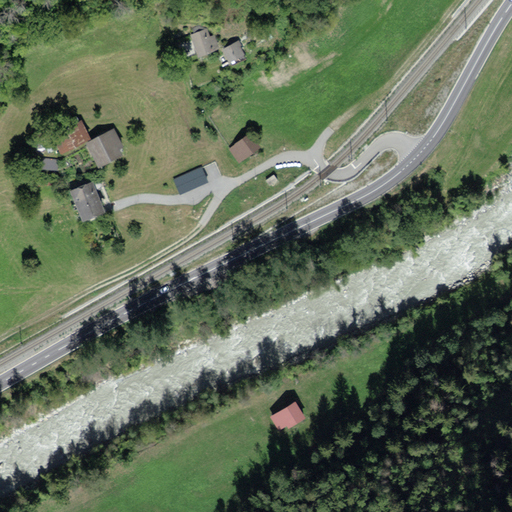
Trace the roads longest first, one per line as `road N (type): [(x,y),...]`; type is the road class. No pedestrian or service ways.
road 1 (primary): [(0,384),(386,183),(426,146),(511,2)]
road 2 (track): [(225,187),(184,238),(0,340)]
road 3 (track): [(310,160),(325,133),(384,88),(458,0)]
